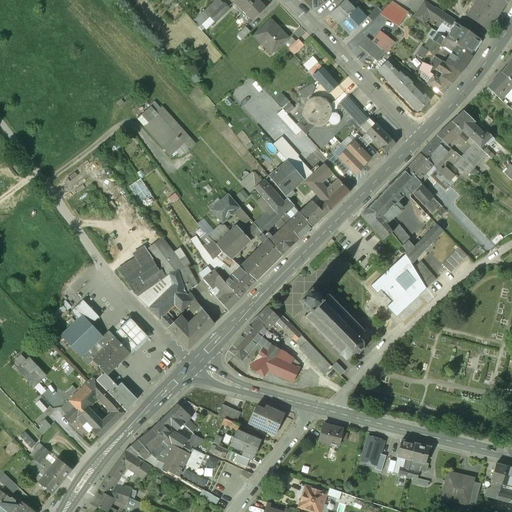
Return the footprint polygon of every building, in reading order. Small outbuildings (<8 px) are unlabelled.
[(220,0),(215,0),(204,11),(209,17),(215,11),(223,3),(220,0)] [(235,0),(234,1),(244,10),(254,0),(235,0)] [(257,0),(254,0),(244,10),(253,20),(266,8),(257,0)] [(345,0),(340,4),(331,14),(340,24),(357,8),(352,3),(350,5),(345,0)] [(504,0),(475,0),(474,2),(476,4),(468,15),(488,29),(506,2),(504,0)] [(455,21),(425,1),(415,16),(425,23),(430,15),(442,23),(437,31),(439,33),(445,36),(455,21)] [(408,12),(392,2),(382,11),(400,24),(408,12)] [(227,7),(223,3),(215,11),(219,15),(227,7)] [(377,7),(368,15),(373,21),(382,12),(377,7)] [(357,8),(340,24),(350,34),(366,18),(357,8)] [(235,19),(231,13),(217,25),(221,30),(235,19)] [(288,38),(271,20),(254,36),(271,54),(288,38)] [(480,39),(455,21),(445,36),(470,54),(480,39)] [(246,27),(238,34),(243,39),(250,31),(246,27)] [(432,28),(427,36),(434,40),(439,33),(437,31),(432,28)] [(395,42),(382,32),(374,42),(376,44),(387,52),(395,42)] [(445,36),(439,33),(434,40),(443,47),(445,44),(455,50),(446,63),(461,73),(473,55),(470,54),(445,36)] [(374,42),(367,36),(359,45),(368,53),(378,61),(385,51),(376,44),(374,42)] [(298,39),(289,48),(294,54),(303,45),(298,39)] [(423,46),(417,54),(423,58),(428,50),(423,46)] [(305,49),(296,57),(303,64),(312,56),(305,49)] [(443,61),(436,56),(430,65),(433,66),(437,69),(443,61)] [(399,73),(388,61),(378,70),(412,107),(414,105),(420,110),(431,100),(425,94),(422,97),(416,91),(418,90),(412,84),(413,83),(407,77),(406,78),(400,72),(399,73)] [(446,63),(443,61),(437,69),(444,74),(442,76),(452,83),(461,73),(446,63)] [(511,61),(502,72),(511,80),(511,61)] [(338,85),(318,62),(309,71),(317,80),(322,85),(330,93),(338,85)] [(430,65),(423,62),(420,69),(427,73),(426,74),(432,78),(435,75),(430,72),(433,66),(430,65)] [(502,72),(489,87),(499,97),(502,100),(510,91),(511,87),(511,80),(502,72)] [(452,83),(442,76),(440,79),(435,75),(432,78),(429,83),(444,94),(452,83)] [(317,80),(313,84),(316,87),(315,89),(316,90),(322,85),(317,80)] [(313,84),(299,92),(303,98),(306,98),(312,95),(315,89),(316,87),(313,84)] [(122,100),(137,119),(151,107),(134,87),(122,100)] [(289,101),(282,92),(275,99),(282,107),(289,101)] [(370,119),(348,95),(339,104),(342,107),(360,127),(361,127),(370,119)] [(320,97),(315,97),(309,99),(305,103),(303,108),(303,114),(304,117),(305,119),(309,123),(314,125),(320,125),(325,123),(329,120),(330,122),(332,124),(335,124),(337,123),(339,121),(340,118),(339,116),(337,114),(335,114),(335,113),(333,113),(331,114),(331,109),(329,104),(325,100),(320,97)] [(290,103),(283,109),(287,114),(294,108),(290,103)] [(157,114),(151,107),(137,119),(170,156),(176,151),(181,156),(184,153),(185,154),(190,150),(185,144),(157,114)] [(190,139),(163,108),(157,114),(185,144),(190,139)] [(283,109),(278,114),(296,135),(302,130),(296,124),(293,121),(287,114),(283,109)] [(473,120),(464,111),(453,122),(461,130),(462,130),(475,142),(481,148),(486,142),(489,145),(495,139),(489,133),(488,133),(486,135),(478,128),(474,123),(476,121),(474,119),(473,120)] [(305,119),(304,117),(296,124),(302,130),(306,134),(314,125),(309,123),(305,119)] [(370,119),(361,127),(367,133),(375,124),(373,122),(370,119)] [(453,122),(440,133),(437,136),(446,143),(453,136),(455,138),(455,137),(461,131),(461,130),(453,122)] [(386,133),(376,124),(375,124),(367,133),(387,153),(396,143),(386,133)] [(469,138),(461,131),(455,137),(457,140),(462,144),(469,138)] [(369,144),(361,136),(357,141),(365,148),(366,148),(369,144)] [(446,143),(437,136),(421,154),(433,165),(434,166),(437,163),(447,151),(446,150),(450,146),(446,143)] [(453,136),(446,143),(450,146),(450,147),(457,140),(455,137),(455,138),(453,136)] [(314,175),(298,157),(299,156),(282,137),(273,144),(288,161),(304,179),(306,182),(314,175)] [(371,158),(354,140),(346,148),(347,149),(363,166),(371,158)] [(475,142),(471,147),(479,154),(483,150),(481,148),(475,142)] [(471,147),(462,157),(470,164),(471,164),(479,154),(471,147)] [(363,166),(347,149),(339,157),(355,174),(363,166)] [(479,154),(471,164),(474,168),(479,171),(489,158),(483,151),(479,154)] [(421,154),(407,169),(418,180),(425,173),(433,165),(421,154)] [(462,157),(454,165),(463,173),(464,172),(470,164),(462,157)] [(288,161),(269,176),(285,195),(292,189),(304,179),(288,161)] [(348,171),(340,163),(336,167),(344,175),(348,171)] [(443,169),(437,163),(434,166),(441,172),(443,169)] [(470,164),(464,172),(468,176),(474,168),(471,164),(470,164)] [(511,166),(510,164),(503,171),(511,180),(511,166)] [(314,175),(306,182),(313,189),(321,183),(332,173),(325,165),(314,175)] [(456,175),(446,166),(443,169),(441,172),(451,181),(456,175)] [(393,182),(383,193),(372,204),(373,204),(362,214),(384,240),(392,233),(393,232),(392,231),(386,224),(401,211),(401,210),(404,207),(398,201),(404,195),(411,194),(413,192),(421,184),(421,183),(418,180),(407,169),(399,177),(393,183),(393,182)] [(255,188),(262,182),(254,173),(255,188)] [(425,173),(418,180),(421,183),(428,176),(425,173)] [(155,200),(141,179),(129,186),(144,208),(155,200)] [(329,192),(321,183),(313,189),(324,202),(325,203),(331,210),(350,192),(350,191),(339,179),(331,186),(333,188),(329,192)] [(283,204),(263,181),(262,182),(255,188),(262,196),(270,206),(275,211),(282,219),(287,225),(293,220),(286,213),(294,206),(289,200),(288,199),(283,204)] [(429,192),(421,184),(413,192),(432,213),(441,205),(437,200),(432,196),(429,192)] [(441,196),(433,188),(429,192),(432,196),(437,200),(441,196)] [(292,189),(285,195),(288,199),(289,200),(296,193),(292,189)] [(175,193),(168,198),(171,203),(178,197),(175,193)] [(240,207),(228,194),(211,210),(223,223),(235,212),(240,207)] [(270,206),(262,196),(257,201),(265,210),(270,206)] [(319,208),(313,201),(300,213),(312,227),(331,210),(325,203),(319,208)] [(251,219),(240,207),(235,212),(245,224),(251,219)] [(443,207),(438,211),(441,215),(447,211),(443,207)] [(267,212),(254,223),(255,224),(260,230),(263,234),(276,222),(267,212)] [(312,227),(300,213),(293,220),(287,225),(300,239),(312,227)] [(255,224),(246,233),(252,239),(255,235),(260,230),(255,224)] [(411,239),(400,224),(392,231),(393,232),(392,233),(403,246),(409,240),(409,241),(411,239)] [(409,241),(409,240),(403,246),(406,251),(404,253),(407,257),(412,264),(444,231),(437,224),(415,247),(409,241)] [(219,225),(208,236),(212,240),(217,245),(231,231),(225,225),(219,225)] [(287,225),(273,239),(272,236),(268,232),(265,235),(282,255),(300,239),(287,225)] [(231,231),(217,245),(223,253),(231,259),(250,240),(244,234),(237,226),(231,231)] [(266,243),(241,268),(256,280),(282,255),(265,235),(263,234),(260,230),(255,235),(262,243),(266,243)] [(206,233),(201,238),(206,244),(212,240),(208,236),(206,233)] [(195,237),(191,240),(195,247),(200,244),(195,237)] [(174,252),(162,238),(147,250),(148,252),(166,276),(169,274),(177,271),(178,271),(185,267),(174,252)] [(217,245),(212,240),(206,244),(203,246),(212,259),(207,263),(213,272),(215,270),(223,262),(227,266),(227,265),(236,272),(241,268),(231,259),(223,253),(217,245)] [(212,259),(203,246),(197,250),(206,264),(207,263),(212,259)] [(459,247),(442,264),(451,273),(468,256),(459,247)] [(190,265),(186,257),(180,248),(174,252),(185,267),(178,271),(187,295),(190,293),(189,290),(197,285),(187,266),(190,265)] [(147,250),(137,259),(118,271),(124,278),(132,290),(159,272),(153,260),(148,252),(147,250)] [(159,272),(132,290),(148,307),(173,284),(169,274),(166,276),(148,252),(153,260),(159,272)] [(406,255),(371,286),(377,293),(381,290),(392,302),(387,307),(396,317),(420,296),(419,295),(426,289),(414,268),(407,257),(406,255)] [(421,261),(414,268),(426,289),(436,279),(421,261)] [(208,267),(200,273),(200,275),(204,280),(212,273),(208,267)] [(236,272),(226,283),(239,297),(240,297),(256,280),(241,268),(236,272)] [(226,283),(223,281),(215,270),(213,272),(212,273),(204,280),(212,289),(216,285),(222,291),(216,296),(222,303),(228,311),(241,298),(240,297),(239,297),(226,283)] [(178,271),(177,271),(169,274),(173,284),(148,307),(160,319),(168,312),(174,305),(181,312),(183,310),(190,303),(194,299),(190,293),(187,295),(178,271)] [(323,297),(319,293),(316,293),(316,294),(312,290),(300,301),(304,305),(304,306),(303,308),(307,312),(304,316),(305,317),(305,318),(304,319),(305,320),(306,319),(312,325),(311,326),(312,327),(313,326),(319,332),(318,333),(319,334),(320,333),(326,339),(325,341),(326,342),(327,341),(333,347),(332,348),(333,349),(334,348),(340,354),(339,355),(340,356),(341,355),(346,360),(352,355),(353,354),(357,354),(358,355),(359,355),(359,353),(362,350),(364,351),(364,349),(363,349),(363,344),(365,343),(374,334),(371,331),(370,332),(367,328),(363,331),(357,325),(359,324),(358,323),(356,324),(351,318),(352,317),(351,315),(349,317),(343,310),(345,309),(344,308),(342,309),(336,303),(338,302),(337,301),(335,302),(329,296),(331,295),(330,294),(328,295),(327,294),(323,297)] [(216,308),(208,297),(199,304),(201,307),(214,323),(222,316),(228,311),(222,303),(216,308)] [(194,299),(190,303),(196,312),(197,311),(196,311),(201,307),(199,304),(194,299)] [(99,317),(83,300),(71,312),(78,319),(82,315),(91,325),(99,317)] [(214,323),(201,307),(196,311),(197,311),(200,314),(188,326),(200,339),(215,324),(214,323)] [(275,316),(267,307),(257,317),(269,329),(276,322),(279,319),(275,316)] [(168,312),(160,319),(168,329),(173,324),(170,320),(173,317),(168,312)] [(288,322),(279,313),(275,316),(279,319),(276,322),(282,329),(288,322)] [(91,325),(82,315),(78,319),(60,336),(88,365),(93,361),(92,360),(115,339),(108,332),(109,331),(103,336),(91,325)] [(188,326),(180,317),(173,324),(168,329),(189,349),(200,339),(188,326)] [(269,329),(257,317),(249,326),(260,338),(261,337),(269,329)] [(121,327),(115,332),(123,340),(120,343),(128,352),(131,354),(140,346),(148,337),(130,318),(121,327)] [(276,322),(269,329),(276,335),(282,329),(276,322)] [(308,342),(288,322),(282,329),(285,331),(284,332),(289,336),(301,348),(308,342)] [(260,338),(249,326),(244,332),(256,343),(260,338)] [(244,332),(232,346),(240,352),(245,356),(256,344),(256,343),(244,332)] [(260,338),(256,343),(256,344),(260,346),(263,348),(267,343),(261,337),(260,338)] [(115,339),(92,360),(93,361),(104,373),(107,376),(107,375),(122,361),(120,359),(128,352),(120,343),(115,338),(115,339)] [(328,363),(308,342),(301,348),(300,350),(320,371),(328,363)] [(279,350),(267,343),(263,348),(259,353),(253,361),(254,362),(258,365),(260,362),(269,367),(275,358),(279,350)] [(240,352),(232,346),(230,348),(228,351),(241,362),(245,356),(240,352)] [(279,350),(275,358),(281,361),(285,353),(279,350)] [(287,355),(285,353),(281,361),(285,363),(290,366),(293,359),(287,355)] [(161,373),(172,362),(165,354),(153,366),(161,373)] [(11,362),(17,369),(22,364),(15,358),(11,362)] [(281,361),(275,358),(269,367),(267,371),(279,376),(285,363),(281,361)] [(293,359),(290,366),(296,369),(299,365),(293,359)] [(44,379),(26,360),(22,364),(17,369),(35,387),(44,379)] [(254,362),(250,369),(254,371),(258,365),(254,362)] [(258,365),(254,371),(263,377),(267,371),(269,367),(260,362),(258,365)] [(345,371),(336,362),(332,367),(341,375),(345,371)] [(285,363),(279,376),(293,382),(299,370),(296,369),(290,366),(285,363)] [(328,363),(320,371),(325,375),(332,367),(328,363)] [(137,400),(121,383),(117,386),(107,375),(107,376),(104,373),(96,381),(114,398),(126,412),(137,400)] [(96,381),(93,378),(69,401),(75,407),(79,411),(82,414),(86,419),(93,413),(88,408),(98,398),(106,406),(105,406),(106,406),(114,398),(96,381)] [(114,398),(106,406),(112,413),(106,418),(106,419),(113,425),(126,412),(114,398)] [(47,409),(39,400),(35,404),(43,413),(47,409)] [(69,401),(60,409),(66,415),(70,411),(71,411),(75,407),(69,401)] [(190,417),(177,405),(170,412),(178,419),(184,424),(188,420),(190,417)] [(241,413),(223,405),(218,416),(225,419),(236,424),(241,413)] [(274,410),(273,414),(256,406),(248,423),(275,435),(284,415),(274,410)] [(75,407),(71,411),(70,411),(66,415),(64,417),(70,424),(76,418),(74,415),(79,411),(75,407)] [(170,412),(160,422),(167,429),(169,428),(178,419),(170,412)] [(102,423),(93,413),(86,419),(82,414),(77,418),(84,425),(87,422),(93,429),(92,431),(99,438),(113,425),(106,419),(102,423)] [(51,426),(44,419),(40,424),(42,426),(38,430),(42,435),(51,426)] [(178,419),(169,428),(173,433),(174,434),(175,434),(184,424),(178,419)] [(236,424),(225,419),(222,425),(236,431),(239,425),(236,424)] [(188,420),(184,424),(192,433),(197,428),(188,420)] [(151,430),(138,441),(144,448),(150,453),(157,460),(160,462),(165,464),(162,470),(166,473),(167,471),(178,477),(184,465),(189,454),(164,441),(173,433),(169,428),(167,429),(160,422),(151,430)] [(343,429),(324,425),(319,442),(331,444),(331,441),(339,443),(343,429)] [(25,450),(35,441),(25,431),(15,439),(25,450)] [(260,441),(236,431),(234,437),(230,445),(244,451),(254,456),(260,441)] [(189,443),(175,434),(174,434),(173,433),(164,441),(189,454),(191,449),(191,448),(193,449),(196,444),(192,442),(196,436),(194,435),(189,443)] [(217,435),(213,443),(228,451),(229,447),(220,443),(222,438),(217,435)] [(201,439),(196,436),(192,442),(196,444),(197,445),(201,439)] [(360,461),(376,466),(380,454),(384,441),(368,436),(360,461)] [(415,444),(401,440),(397,457),(406,459),(411,460),(415,444)] [(138,441),(125,451),(141,462),(143,460),(144,460),(145,459),(150,453),(144,448),(138,441)] [(39,444),(34,449),(38,452),(43,447),(39,444)] [(415,444),(411,460),(426,464),(430,447),(415,444)] [(33,459),(35,461),(40,465),(44,459),(50,452),(43,447),(38,452),(33,459)] [(34,449),(29,456),(33,459),(38,452),(34,449)] [(193,449),(191,449),(189,454),(184,465),(197,471),(205,455),(193,449)] [(125,451),(108,474),(118,480),(122,474),(123,475),(128,469),(142,478),(150,467),(141,462),(125,451)] [(254,456),(244,451),(241,456),(249,460),(252,461),(254,456)] [(157,460),(150,453),(145,459),(155,466),(160,462),(157,460)] [(375,469),(382,471),(387,456),(380,454),(376,466),(375,469)] [(241,456),(237,455),(234,462),(246,467),(249,460),(241,456)] [(72,470),(58,459),(52,465),(44,459),(40,465),(48,471),(62,482),(72,470)] [(411,460),(406,459),(403,468),(400,467),(398,474),(407,476),(408,470),(411,460)] [(426,464),(411,460),(408,470),(419,473),(427,475),(429,465),(426,464)] [(35,461),(31,466),(35,470),(40,465),(35,461)] [(160,462),(155,466),(162,470),(165,464),(160,462)] [(507,467),(496,464),(491,481),(496,483),(497,479),(503,481),(507,467)] [(40,465),(35,470),(31,474),(40,481),(48,471),(40,465)] [(511,468),(507,467),(503,481),(502,483),(511,485),(511,468)] [(419,473),(408,470),(407,476),(417,479),(419,473)] [(10,479),(1,471),(0,472),(0,481),(5,486),(10,479)] [(62,482),(48,471),(40,481),(38,483),(52,494),(62,482)] [(245,471),(242,475),(248,480),(252,474),(245,471)] [(474,478),(448,472),(441,499),(451,501),(452,497),(469,501),(470,494),(473,482),(474,478)] [(108,475),(98,491),(90,505),(100,510),(104,511),(106,511),(112,503),(124,509),(126,507),(132,509),(137,507),(138,503),(123,496),(118,494),(116,500),(108,496),(110,491),(115,484),(118,480),(108,474),(108,475)] [(118,480),(115,484),(120,486),(127,478),(123,475),(122,474),(118,480)] [(481,484),(473,482),(470,494),(478,496),(481,484)] [(120,486),(115,484),(110,491),(108,496),(116,500),(118,494),(123,496),(123,495),(126,488),(120,486)] [(321,511),(327,494),(304,487),(297,508),(309,511),(321,511)] [(136,492),(126,488),(123,495),(133,499),(136,492)] [(342,493),(330,488),(327,495),(339,500),(342,493)] [(499,493),(490,491),(489,498),(497,500),(499,493)] [(217,499),(208,493),(205,499),(214,504),(217,499)] [(511,496),(499,493),(497,500),(510,503),(511,498),(511,496)] [(18,506),(7,497),(0,504),(0,507),(6,511),(34,511),(21,501),(18,506)]
